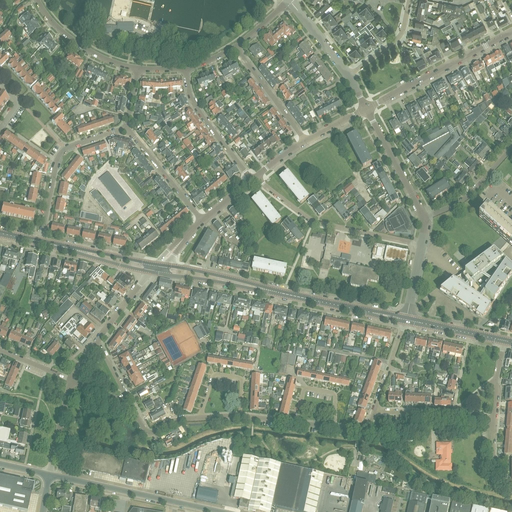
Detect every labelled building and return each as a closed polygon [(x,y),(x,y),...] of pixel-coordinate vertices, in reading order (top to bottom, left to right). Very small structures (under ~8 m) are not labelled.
[(477,2),(475,3),(480,13),(483,18),(486,17),(483,11),(484,10),(480,2),(479,1),(477,2)] [(318,12),(320,14),(330,5),(328,3),(326,2),(324,4),(325,5),(318,12)] [(466,12),(465,9),(464,7),(463,7),(462,6),(459,7),(445,4),(443,12),(447,13),(452,14),(458,16),(461,14),(466,12)] [(498,9),(497,9),(494,4),(491,5),(495,14),(498,12),(499,12),(498,9)] [(428,11),(429,7),(419,5),(418,11),(424,13),(431,14),(431,12),(428,11)] [(362,18),(370,12),(369,11),(370,10),(367,7),(366,7),(358,13),(357,11),(353,14),(348,17),(350,20),(355,16),(356,15),(360,19),(361,19),(362,18)] [(326,23),(334,17),(332,15),(333,14),(331,11),(329,12),(329,13),(322,18),(323,19),(322,20),(324,23),(325,22),(326,23)] [(506,12),(503,13),(502,11),(498,12),(502,17),(501,17),(505,25),(509,23),(509,22),(510,21),(507,14),(507,15),(506,12)] [(371,13),(370,12),(362,18),(361,19),(363,23),(362,23),(364,25),(367,23),(366,23),(374,17),(373,16),(374,15),(372,12),(371,13)] [(27,27),(35,21),(31,16),(30,17),(28,13),(19,19),(23,24),(24,23),(27,27)] [(505,25),(501,17),(499,13),(496,14),(498,19),(496,20),(500,28),(505,25)] [(456,17),(458,16),(452,14),(448,18),(443,21),(444,23),(449,21),(456,17)] [(334,17),(326,23),(327,24),(326,25),(328,28),(329,28),(330,28),(337,22),(334,17)] [(487,21),(490,28),(496,25),(492,18),(487,21)] [(35,21),(27,27),(29,30),(26,32),(29,35),(40,28),(35,21)] [(475,22),(481,33),(487,30),(483,24),(478,27),(477,25),(479,24),(477,21),(475,22)] [(370,22),(366,25),(369,30),(374,27),(370,22)] [(421,32),(428,33),(429,28),(423,27),(424,23),(416,22),(414,28),(422,29),(421,32)] [(476,36),(481,33),(475,22),(473,23),(474,26),(475,29),(472,30),(476,36)] [(117,23),(117,26),(112,26),(105,26),(105,33),(113,33),(113,31),(117,31),(132,31),(134,31),(134,23),(117,23)] [(278,27),(279,28),(285,34),(285,35),(290,31),(293,34),(296,32),(290,26),(288,27),(284,23),(278,27)] [(361,29),(363,27),(361,25),(353,31),(355,34),(361,29)] [(370,36),(365,40),(371,47),(372,46),(373,47),(376,45),(375,44),(376,44),(372,39),(374,37),(369,30),(366,25),(363,27),(370,36)] [(379,30),(376,33),(381,40),(382,39),(382,40),(385,38),(385,37),(388,35),(383,28),(383,27),(382,26),(378,29),(379,30)] [(476,36),(472,30),(470,32),(469,29),(468,29),(466,26),(464,27),(470,39),(476,36)] [(337,37),(344,32),(341,27),(333,33),(333,34),(335,37),(336,36),(337,37)] [(437,45),(437,44),(440,42),(437,37),(439,29),(435,27),(434,29),(431,44),(437,45)] [(465,42),(470,39),(464,27),(461,29),(463,32),(460,34),(462,36),(465,42)] [(280,38),(285,34),(279,28),(275,32),(276,34),(275,35),(279,39),(282,43),(284,41),(282,39),(281,39),(280,38)] [(2,35),(7,40),(9,39),(8,38),(11,35),(7,31),(2,35)] [(341,42),(348,36),(349,37),(351,35),(348,31),(346,33),(344,32),(337,37),(338,39),(337,39),(339,42),(340,42),(341,42)] [(276,34),(275,32),(272,34),(271,32),(264,38),(265,38),(263,40),(266,43),(268,42),(272,46),(278,41),(278,40),(279,39),(275,35),(276,34)] [(426,38),(428,33),(421,32),(421,34),(413,33),(412,39),(420,41),(421,37),(426,38)] [(45,33),(36,43),(41,47),(43,45),(46,41),(49,44),(51,41),(52,40),(45,33)] [(162,35),(158,33),(152,43),(156,45),(162,35)] [(137,34),(135,36),(149,43),(150,40),(137,34)] [(349,39),(353,43),(358,40),(354,35),(349,39)] [(453,37),(449,39),(451,42),(454,49),(461,45),(458,39),(457,39),(456,36),(453,37)] [(21,43),(24,47),(30,41),(27,38),(21,43)] [(370,48),(371,47),(365,40),(360,43),(366,51),(367,51),(371,49),(370,48)] [(46,41),(43,45),(49,50),(50,50),(52,52),(57,46),(51,41),(49,44),(46,41)] [(442,46),(446,53),(452,50),(448,43),(445,45),(443,42),(440,44),(442,46)] [(298,57),(309,48),(305,43),(299,48),(302,51),(297,55),(298,57)] [(427,43),(430,49),(436,60),(439,58),(439,57),(441,56),(439,52),(441,51),(438,45),(437,45),(431,44),(427,43)] [(250,52),(255,58),(263,51),(258,44),(254,47),(255,48),(250,52)] [(436,60),(430,49),(425,52),(422,46),(420,48),(425,57),(426,59),(428,58),(430,62),(432,61),(436,60)] [(503,48),(503,49),(507,56),(506,56),(509,62),(511,60),(511,53),(508,46),(506,47),(505,47),(504,48),(503,48)] [(420,48),(419,48),(413,47),(413,48),(417,57),(415,59),(414,60),(415,62),(416,61),(419,67),(426,64),(423,58),(425,57),(420,48)] [(267,51),(270,55),(272,57),(275,55),(271,48),(267,51)] [(299,59),(305,55),(307,58),(314,53),(309,48),(298,57),(299,59)] [(361,55),(356,49),(352,51),(351,50),(347,53),(349,55),(349,54),(354,60),(357,58),(358,59),(361,57),(360,56),(361,55)] [(495,55),(498,62),(501,66),(506,63),(504,59),(500,52),(497,53),(496,53),(495,54),(495,55)] [(72,64),(77,57),(73,54),(73,55),(70,53),(65,59),(72,64)] [(0,66),(1,67),(8,60),(4,55),(2,57),(0,58),(0,66)] [(262,65),(272,57),(270,55),(259,62),(262,65)] [(501,66),(498,62),(495,55),(489,57),(493,65),(495,69),(501,66)] [(15,58),(8,65),(12,69),(12,70),(18,64),(16,62),(19,58),(17,56),(15,58)] [(308,71),(320,61),(316,56),(310,61),(312,65),(307,69),(308,71)] [(77,57),(72,64),(78,68),(83,62),(80,60),(80,59),(77,57)] [(495,69),(493,65),(489,57),(488,58),(487,58),(486,58),(486,59),(483,60),(487,68),(486,68),(490,76),(493,74),(491,71),(495,69)] [(22,60),(18,64),(12,70),(16,74),(22,69),(20,66),(24,63),(22,60)] [(318,71),(324,66),(320,61),(308,71),(310,73),(315,68),(318,71)] [(485,71),(481,62),(479,63),(478,63),(477,64),(476,64),(480,72),(484,79),(487,77),(484,73),(485,73),(485,72),(485,71)] [(236,74),(235,70),(238,68),(236,63),(232,65),(231,63),(227,65),(231,72),(233,76),(236,74)] [(477,73),(480,72),(476,64),(475,65),(474,65),(473,66),(471,67),(473,71),(472,71),(477,80),(480,78),(477,73)] [(26,65),(22,69),(16,74),(21,79),(20,79),(21,79),(27,73),(24,71),(28,67),(26,65)] [(90,74),(91,74),(94,68),(89,66),(87,65),(84,71),(86,72),(85,76),(88,78),(90,74)] [(224,76),(231,72),(227,65),(223,67),(224,69),(221,71),(224,76)] [(264,65),(258,69),(262,74),(268,70),(264,65)] [(322,76),(328,71),(324,66),(318,71),(320,74),(322,76)] [(467,69),(461,72),(465,79),(468,78),(471,83),(473,81),(467,69)] [(30,70),(27,73),(21,79),(25,83),(31,78),(28,75),(32,72),(30,70)] [(100,79),(103,72),(99,70),(93,82),(95,83),(98,78),(100,79)] [(268,70),(262,74),(266,79),(271,75),(270,73),(268,70)] [(321,82),(324,79),(327,83),(333,78),(328,71),(322,76),(319,78),(316,81),(317,83),(320,81),(321,82)] [(103,72),(100,79),(105,81),(107,82),(110,76),(108,75),(108,74),(103,72)] [(204,75),(207,83),(215,80),(213,74),(209,75),(208,73),(204,75)] [(459,73),(453,76),(456,82),(457,84),(458,84),(461,90),(463,88),(460,83),(463,81),(459,73)] [(31,78),(25,83),(29,88),(30,89),(36,83),(33,80),(37,76),(35,74),(31,78)] [(207,83),(204,75),(200,76),(201,78),(197,80),(199,85),(204,84),(205,87),(208,86),(207,83)] [(270,84),(275,80),(271,75),(266,79),(270,84)] [(454,85),(457,84),(456,82),(453,76),(448,79),(455,93),(457,91),(454,85)] [(122,86),(123,78),(119,77),(119,78),(115,77),(114,85),(122,86)] [(123,78),(122,86),(130,87),(131,80),(127,79),(127,78),(123,78)] [(275,80),(270,84),(273,89),(279,85),(282,83),(278,78),(275,80)] [(249,92),(251,90),(257,85),(256,84),(257,84),(255,82),(254,82),(253,79),(248,83),(250,86),(249,87),(250,87),(247,89),(249,92)] [(148,81),(144,81),(141,80),(140,90),(143,90),(143,88),(148,88),(148,81)] [(175,81),(175,88),(181,87),(180,86),(183,86),(182,80),(175,81)] [(159,85),(160,82),(159,82),(154,81),(153,94),(155,95),(155,89),(159,89),(164,89),(164,85),(159,85)] [(168,94),(171,94),(169,81),(164,82),(160,82),(159,85),(164,85),(164,89),(168,89),(168,94)] [(451,95),(450,93),(448,89),(444,81),(442,82),(441,82),(438,83),(443,92),(445,90),(448,96),(451,95)] [(444,94),(443,92),(438,83),(435,85),(436,86),(433,87),(440,99),(443,97),(441,95),(444,94)] [(303,84),(301,86),(304,89),(296,95),(298,98),(305,93),(310,90),(307,86),(306,88),(303,84)] [(32,91),(37,96),(42,90),(46,87),(44,85),(41,88),(37,85),(32,90),(32,91)] [(255,96),(261,91),(260,89),(260,88),(258,86),(258,87),(257,85),(251,90),(254,92),(253,93),(255,96)] [(284,95),(290,90),(286,85),(280,89),(284,95)] [(294,96),(292,93),(295,91),(293,88),(290,90),(284,95),(288,101),(294,96)] [(41,101),(47,95),(51,91),(49,89),(45,93),(42,90),(37,96),(41,100),(41,101)] [(504,90),(501,93),(506,98),(509,94),(504,90)] [(0,113),(6,104),(9,100),(2,92),(0,91),(0,113)] [(258,103),(260,101),(266,97),(265,96),(265,95),(263,93),(261,91),(255,96),(254,97),(258,103)] [(443,108),(440,103),(437,98),(433,91),(428,94),(432,101),(434,99),(436,102),(437,104),(436,104),(439,110),(443,109),(443,108)] [(45,105),(51,100),(55,96),(53,94),(49,98),(47,95),(41,101),(45,105)] [(488,107),(492,103),(488,95),(483,98),(485,102),(488,107)] [(175,106),(187,101),(185,96),(184,96),(178,99),(179,101),(174,104),(175,106)] [(118,105),(125,107),(125,105),(126,103),(126,102),(126,100),(116,97),(115,101),(118,102),(118,105)] [(266,97),(260,101),(262,104),(263,103),(265,106),(270,103),(268,100),(269,100),(267,98),(266,97)] [(429,106),(432,105),(428,98),(423,100),(425,104),(430,112),(431,114),(432,117),(434,116),(429,106)] [(49,110),(55,104),(59,101),(57,99),(53,102),(51,100),(45,105),(49,110)] [(331,104),(334,110),(341,106),(341,104),(338,100),(335,101),(334,99),(329,101),(331,104)] [(427,114),(430,112),(425,104),(423,100),(419,103),(422,110),(425,109),(427,114)] [(488,107),(491,110),(497,103),(494,100),(492,103),(488,107)] [(187,101),(175,106),(174,106),(175,109),(181,106),(183,108),(189,105),(187,101)] [(211,111),(221,104),(219,101),(216,104),(214,102),(209,105),(210,107),(209,108),(209,109),(209,110),(209,111),(211,111)] [(488,107),(485,102),(478,106),(478,107),(482,114),(488,107)] [(49,110),(50,110),(54,115),(60,109),(62,111),(64,109),(62,107),(64,105),(62,103),(58,107),(55,104),(49,110)] [(240,108),(237,104),(236,103),(233,105),(226,110),(229,114),(236,108),(238,111),(241,109),(240,108)] [(290,112),(296,108),(292,103),(286,107),(290,112)] [(221,112),(219,109),(224,106),(222,104),(221,104),(211,111),(213,115),(215,113),(216,115),(221,112)] [(331,104),(323,108),(326,114),(334,110),(331,104)] [(423,123),(421,117),(418,112),(420,111),(416,104),(412,106),(418,118),(421,124),(423,123)] [(294,117),(299,113),(301,111),(298,106),(296,108),(290,112),(294,117)] [(421,124),(418,118),(412,106),(407,108),(411,116),(413,115),(419,125),(421,124)] [(476,120),(481,115),(482,114),(478,107),(472,111),(473,114),(476,120)] [(486,115),(491,110),(488,107),(482,114),(481,115),(486,120),(488,117),(486,115)] [(146,110),(143,110),(135,108),(134,112),(136,112),(136,115),(142,116),(144,117),(146,110)] [(189,118),(195,114),(191,108),(186,112),(187,114),(184,116),(186,119),(188,118),(189,118)] [(318,118),(326,114),(323,108),(315,112),(318,118)] [(273,119),(279,114),(278,113),(277,111),(276,111),(275,109),(268,114),(270,117),(271,116),(273,119)] [(162,114),(161,114),(165,121),(171,118),(168,114),(167,115),(165,112),(162,114)] [(298,122),(303,118),(299,113),(294,117),(298,122)] [(405,113),(398,117),(402,124),(407,122),(409,126),(410,128),(415,126),(414,123),(411,118),(408,119),(408,117),(407,117),(405,113)] [(56,126),(61,121),(63,119),(59,114),(52,121),(56,126)] [(187,126),(198,119),(195,114),(189,118),(190,121),(186,124),(187,126)] [(231,117),(229,115),(228,114),(224,118),(223,115),(217,120),(218,121),(218,122),(219,123),(220,123),(221,125),(231,117)] [(280,116),(279,114),(273,119),(275,121),(274,122),(276,125),(283,120),(282,118),(280,115),(280,116)] [(475,121),(476,120),(473,114),(466,118),(468,122),(470,126),(475,121)] [(481,125),(486,120),(481,115),(476,120),(475,121),(478,124),(479,123),(481,125)] [(231,117),(221,125),(223,127),(222,127),(223,129),(224,129),(225,130),(230,125),(228,122),(232,119),(231,117)] [(303,118),(298,122),(301,127),(310,120),(308,118),(305,120),(303,118)] [(161,119),(153,126),(155,128),(161,124),(163,126),(165,124),(161,119)] [(199,126),(201,124),(201,123),(201,124),(198,119),(187,126),(188,128),(193,125),(195,128),(197,131),(198,131),(201,129),(199,126)] [(279,128),(280,127),(282,130),(288,126),(287,125),(287,124),(285,122),(285,123),(283,120),(276,125),(279,128)] [(401,130),(403,129),(400,122),(398,123),(396,120),(394,121),(393,120),(390,122),(390,123),(394,131),(400,128),(401,130)] [(61,130),(66,126),(61,121),(56,126),(61,130)] [(78,135),(84,133),(82,126),(82,124),(80,121),(78,121),(80,126),(76,127),(78,135)] [(501,131),(508,137),(511,131),(509,129),(510,128),(502,121),(499,124),(504,128),(501,131)] [(465,132),(470,126),(468,122),(464,124),(463,124),(465,126),(462,128),(465,132)] [(197,140),(207,132),(204,127),(201,124),(199,126),(201,129),(198,131),(197,131),(195,132),(198,136),(196,138),(197,140)] [(230,125),(225,130),(229,135),(234,130),(230,125)] [(451,125),(446,127),(449,132),(450,135),(455,133),(451,125)] [(70,131),(66,126),(61,130),(65,135),(70,131)] [(288,127),(288,126),(282,130),(279,132),(281,135),(284,133),(285,132),(287,135),(292,132),(290,129),(289,127),(288,127)] [(234,130),(229,135),(233,139),(238,135),(236,132),(239,130),(238,127),(234,130)] [(458,127),(453,129),(458,138),(460,138),(462,135),(458,127)] [(501,144),(506,139),(499,133),(493,128),(491,130),(497,136),(495,138),(501,144)] [(157,130),(153,133),(151,131),(146,135),(150,140),(158,133),(157,130)] [(7,141),(11,135),(6,132),(5,134),(3,132),(0,137),(0,144),(4,139),(7,141)] [(205,140),(211,136),(207,132),(197,140),(195,141),(197,143),(203,138),(205,140)] [(159,133),(158,133),(150,140),(154,145),(159,140),(157,138),(161,136),(159,133)] [(355,152),(364,147),(356,133),(347,138),(355,152)] [(264,135),(272,146),(277,142),(271,135),(268,137),(265,134),(264,135)] [(12,145),(16,138),(11,135),(7,141),(12,145)] [(267,149),(272,146),(264,135),(262,137),(264,140),(261,143),(267,149)] [(127,142),(130,140),(129,139),(128,140),(118,138),(117,136),(116,137),(118,141),(117,144),(118,145),(118,148),(117,148),(115,156),(122,158),(124,150),(123,149),(124,146),(126,146),(127,142)] [(211,136),(205,140),(206,141),(203,143),(206,146),(209,144),(210,145),(215,142),(211,136)] [(115,156),(117,148),(118,148),(118,145),(117,144),(118,141),(116,137),(108,140),(111,146),(114,144),(114,145),(113,147),(115,148),(115,150),(111,150),(112,156),(115,156)] [(17,148),(21,142),(16,138),(12,145),(15,147),(17,148)] [(257,157),(262,153),(254,143),(250,139),(248,140),(252,145),(252,144),(255,148),(251,150),(257,157)] [(123,149),(124,150),(128,151),(128,148),(129,148),(131,151),(135,147),(130,140),(127,142),(126,146),(124,146),(123,149)] [(405,150),(410,145),(406,141),(401,145),(405,150)] [(410,145),(405,150),(407,151),(405,152),(408,155),(409,154),(414,150),(412,148),(419,142),(418,141),(417,141),(416,142),(415,141),(414,142),(413,141),(411,143),(412,144),(410,145)] [(461,145),(460,143),(457,141),(454,144),(452,146),(456,150),(461,145)] [(21,152),(26,145),(21,142),(17,148),(18,149),(21,152)] [(258,144),(256,142),(254,143),(262,153),(267,149),(261,143),(258,145),(257,145),(258,144)] [(162,153),(168,148),(164,143),(159,147),(161,149),(159,150),(162,153)] [(484,145),(481,143),(477,148),(486,156),(490,151),(484,145)] [(210,156),(220,148),(217,144),(211,148),(213,151),(209,154),(210,156)] [(241,153),(245,160),(251,156),(246,149),(247,148),(244,144),(240,147),(243,151),(241,153)] [(27,155),(31,149),(26,145),(21,152),(24,153),(23,155),(24,155),(21,159),(23,160),(26,156),(27,155)] [(457,152),(456,150),(452,146),(450,148),(449,150),(447,152),(446,152),(452,157),(457,152)] [(167,156),(172,153),(174,151),(176,150),(174,147),(170,150),(168,148),(162,153),(164,156),(166,155),(167,156)] [(364,147),(355,152),(363,167),(372,162),(364,147)] [(218,157),(222,153),(224,152),(220,148),(210,156),(212,158),(216,154),(218,157)] [(485,157),(486,156),(477,148),(473,152),(476,154),(475,154),(482,160),(484,161),(486,158),(485,157)] [(31,159),(36,152),(31,149),(27,155),(28,156),(31,159)] [(136,159),(141,154),(140,153),(141,153),(139,151),(138,151),(137,149),(132,153),(134,156),(136,159)] [(196,149),(191,153),(196,159),(200,155),(196,149)] [(425,154),(427,153),(425,151),(416,158),(414,155),(409,160),(413,164),(420,158),(420,157),(422,156),(423,156),(424,157),(426,155),(425,154)] [(36,162),(41,156),(36,152),(31,159),(35,161),(31,166),(33,167),(36,162)] [(448,162),(452,157),(446,152),(445,154),(443,156),(442,157),(448,162)] [(169,162),(176,157),(172,153),(167,156),(168,158),(167,159),(169,162)] [(144,157),(143,155),(142,156),(141,154),(136,159),(134,160),(139,166),(141,164),(146,160),(144,158),(144,157)] [(184,162),(184,161),(191,156),(188,154),(182,159),(184,162)] [(43,165),(45,162),(47,160),(41,156),(36,162),(33,167),(31,170),(35,171),(38,166),(41,169),(43,165)] [(191,156),(184,161),(186,164),(190,161),(191,161),(194,159),(191,156)] [(422,158),(424,157),(423,156),(422,156),(420,157),(420,158),(413,164),(417,169),(422,165),(420,162),(423,160),(422,158)] [(74,162),(80,166),(84,161),(78,157),(74,162)] [(176,157),(169,162),(172,166),(173,164),(175,166),(180,162),(176,157)] [(475,164),(471,161),(469,159),(467,161),(477,170),(481,166),(477,161),(475,164)] [(145,170),(150,166),(149,164),(150,164),(148,162),(146,160),(141,164),(143,167),(145,170)] [(434,165),(436,168),(440,171),(445,165),(439,160),(435,164),(434,165)] [(215,170),(217,168),(212,161),(209,164),(211,166),(215,170)] [(473,175),(477,170),(467,161),(465,163),(471,168),(469,171),(473,175)] [(42,173),(46,174),(48,164),(45,162),(43,165),(41,169),(39,172),(42,173)] [(75,171),(80,166),(74,162),(70,167),(75,171)] [(225,164),(234,175),(239,172),(234,165),(231,167),(229,165),(227,162),(225,164)] [(376,171),(382,168),(379,163),(373,166),(374,169),(372,170),(372,171),(369,173),(370,174),(371,174),(373,173),(373,172),(376,171)] [(230,179),(234,175),(225,164),(223,165),(225,168),(227,170),(225,172),(230,179)] [(200,165),(194,171),(196,174),(203,169),(200,165)] [(150,166),(145,170),(147,172),(147,171),(150,175),(155,171),(153,169),(152,166),(151,167),(150,166)] [(186,167),(184,168),(182,166),(181,167),(175,172),(179,177),(187,171),(188,170),(186,167)] [(71,176),(75,171),(70,167),(66,172),(71,176)] [(373,172),(373,173),(374,175),(375,174),(376,178),(379,176),(384,173),(382,168),(376,171),(373,172)] [(419,177),(421,179),(426,175),(428,173),(427,172),(424,168),(422,170),(417,174),(417,175),(416,175),(418,178),(419,177)] [(466,183),(469,180),(464,175),(466,172),(463,169),(457,176),(459,178),(466,183)] [(189,177),(187,175),(189,174),(187,171),(179,177),(183,182),(189,177)] [(67,182),(71,176),(66,172),(62,177),(67,182)] [(290,191),(298,185),(288,172),(280,178),(290,191)] [(32,179),(40,181),(41,175),(33,173),(33,174),(30,173),(29,175),(33,176),(32,179)] [(381,182),(387,178),(384,173),(379,176),(380,179),(377,180),(378,182),(375,184),(376,185),(376,184),(377,185),(379,184),(379,183),(380,182),(381,182)] [(459,178),(454,174),(452,177),(457,181),(456,182),(463,187),(466,183),(459,178)] [(158,185),(163,181),(160,177),(159,177),(158,175),(153,179),(154,181),(158,185)] [(216,180),(220,185),(227,180),(223,175),(218,178),(216,176),(214,178),(216,180)] [(426,175),(421,179),(425,184),(430,179),(426,175)] [(216,180),(211,184),(206,177),(204,179),(208,183),(210,185),(214,191),(220,185),(216,180)] [(384,187),(390,184),(387,178),(381,182),(380,182),(381,184),(382,184),(384,187)] [(38,187),(40,181),(32,179),(30,188),(35,188),(35,186),(38,187)] [(156,193),(166,185),(163,181),(158,185),(159,187),(155,191),(156,193)] [(427,193),(432,201),(450,189),(445,181),(427,193)] [(208,183),(205,185),(207,187),(206,189),(204,186),(201,189),(207,196),(214,191),(210,185),(208,183)] [(350,183),(342,189),(346,195),(354,188),(350,183)] [(387,192),(393,189),(390,184),(384,187),(386,190),(383,191),(384,193),(381,194),(381,195),(382,195),(383,196),(385,194),(384,194),(387,192)] [(164,193),(170,189),(166,185),(156,193),(158,195),(162,191),(164,193)] [(298,185),(290,191),(301,204),(308,198),(298,185)] [(34,190),(35,188),(30,188),(29,196),(36,197),(37,191),(34,190)] [(68,191),(60,189),(59,195),(62,196),(62,198),(66,199),(69,200),(69,197),(66,196),(68,191)] [(170,189),(164,193),(167,197),(169,199),(174,195),(172,193),(173,193),(170,189)] [(192,191),(201,202),(206,199),(200,192),(198,194),(196,191),(196,192),(194,189),(192,191)] [(390,197),(396,194),(393,189),(387,192),(390,197)] [(197,206),(201,202),(192,191),(190,192),(192,195),(194,197),(191,199),(197,206)] [(263,214),(270,207),(266,202),(265,201),(264,200),(260,194),(252,201),(263,214)] [(389,201),(390,204),(398,200),(396,194),(390,197),(384,200),(386,203),(389,201)] [(317,202),(319,201),(315,196),(308,202),(312,206),(317,202)] [(64,207),(66,199),(62,198),(62,200),(58,199),(57,205),(64,207)] [(166,199),(158,207),(160,210),(169,203),(166,199)] [(315,211),(321,207),(317,202),(312,206),(315,211)] [(344,204),(342,206),(339,203),(334,207),(338,212),(343,208),(345,206),(345,205),(344,204)] [(63,210),(64,207),(57,205),(56,211),(63,213),(67,214),(67,211),(63,210)] [(319,216),(324,212),(325,212),(328,210),(324,205),(321,207),(315,211),(319,216)] [(3,206),(1,214),(17,217),(19,209),(13,208),(13,206),(10,206),(9,207),(3,206)] [(148,207),(143,211),(149,218),(154,214),(148,207)] [(178,213),(182,218),(189,212),(185,207),(180,211),(178,208),(176,210),(178,213)] [(270,207),(263,214),(273,226),(280,221),(281,220),(276,215),(276,214),(275,213),(270,207)] [(511,247),(511,231),(511,230),(506,226),(488,209),(486,207),(482,210),(484,212),(479,218),(484,223),(504,241),(511,247)] [(239,220),(242,218),(234,208),(229,212),(234,218),(237,216),(239,220)] [(342,216),(347,212),(343,208),(338,212),(342,216)] [(351,217),(349,214),(350,214),(354,210),(352,208),(347,212),(342,216),(346,221),(351,217)] [(364,217),(369,213),(365,208),(360,212),(364,217)] [(399,208),(385,221),(386,223),(385,224),(386,225),(386,229),(387,229),(387,230),(387,231),(388,232),(389,233),(390,233),(392,233),(394,233),(395,234),(396,234),(398,234),(400,234),(402,234),(404,234),(406,234),(407,234),(411,235),(410,235),(411,230),(410,230),(411,225),(412,225),(403,209),(403,208),(402,208),(401,208),(400,208),(399,208)] [(19,209),(17,217),(32,221),(34,212),(28,211),(29,210),(25,209),(25,210),(19,209)] [(176,223),(182,218),(178,213),(171,218),(176,223)] [(368,222),(373,217),(369,213),(364,217),(368,222)] [(377,215),(368,222),(372,226),(377,222),(375,220),(378,217),(377,215)] [(227,220),(234,229),(237,227),(234,223),(235,222),(231,217),(227,220)] [(169,229),(165,223),(160,218),(158,219),(160,221),(160,222),(161,224),(162,226),(158,229),(162,234),(169,229)] [(169,229),(176,223),(171,218),(165,223),(169,229)] [(288,228),(293,223),(289,219),(281,225),(284,229),(282,231),(282,232),(283,231),(284,232),(286,230),(285,230),(288,228)] [(236,231),(234,229),(227,220),(223,223),(227,228),(229,227),(233,232),(234,232),(235,234),(237,233),(236,231)] [(223,227),(223,228),(218,222),(214,225),(220,234),(223,232),(225,235),(228,233),(223,227)] [(381,232),(384,229),(384,227),(384,222),(375,231),(381,232)] [(106,231),(108,225),(96,223),(95,225),(104,227),(103,230),(106,231)] [(291,232),(297,228),(293,223),(288,228),(285,230),(286,230),(287,232),(289,230),(291,232)] [(295,237),(300,233),(297,228),(291,232),(295,237)] [(147,230),(155,240),(159,237),(153,230),(151,232),(149,229),(147,230)] [(150,243),(155,240),(147,230),(145,232),(147,235),(145,237),(150,243)] [(248,243),(246,235),(243,230),(236,235),(245,246),(248,243)] [(212,249),(218,238),(208,232),(202,243),(212,249)] [(294,241),(297,239),(299,242),(304,238),(300,233),(295,237),(293,239),(293,240),(294,241)] [(142,239),(140,236),(139,234),(137,236),(146,247),(150,243),(145,237),(142,239)] [(146,247),(137,236),(137,235),(135,236),(139,241),(135,245),(134,246),(136,248),(137,248),(139,246),(142,250),(146,247)] [(378,283),(379,275),(375,274),(375,271),(373,271),(370,270),(369,271),(359,269),(360,265),(357,265),(357,268),(355,268),(355,267),(349,266),(350,260),(342,258),(341,258),(331,256),(333,246),(334,246),(336,237),(328,235),(326,245),(327,245),(326,248),(325,248),(324,250),(325,251),(323,261),(322,260),(321,266),(320,269),(329,271),(330,266),(333,266),(332,269),(341,270),(342,269),(343,269),(342,276),(352,278),(350,286),(366,289),(368,281),(378,283)] [(205,260),(212,249),(202,243),(195,254),(205,260)] [(221,246),(216,243),(212,249),(216,252),(218,253),(220,249),(221,246)] [(375,247),(372,260),(388,263),(388,261),(401,264),(401,265),(403,265),(405,266),(408,252),(404,251),(404,252),(391,249),(391,247),(390,247),(388,247),(375,244),(375,247)] [(511,273),(511,265),(494,249),(462,274),(441,291),(483,319),(511,273)] [(7,259),(9,251),(4,250),(2,258),(2,262),(3,262),(2,265),(1,265),(0,268),(0,270),(5,272),(7,259)] [(225,257),(226,255),(223,255),(222,260),(221,259),(221,258),(219,256),(218,258),(216,263),(219,263),(218,266),(224,267),(226,257),(225,257)] [(34,274),(37,257),(32,256),(29,273),(28,277),(31,278),(32,274),(34,274)] [(44,267),(48,268),(49,260),(49,259),(46,258),(46,259),(42,258),(39,270),(37,270),(34,282),(39,283),(39,281),(40,281),(41,274),(42,274),(44,267)] [(269,273),(271,263),(255,260),(252,270),(269,273)] [(60,262),(54,261),(52,267),(50,267),(48,277),(53,278),(54,275),(53,275),(54,271),(57,271),(58,271),(59,269),(60,262)] [(65,277),(68,278),(69,277),(71,264),(65,262),(63,270),(67,271),(66,274),(65,277)] [(271,263),(269,273),(285,276),(287,267),(271,263)] [(69,277),(74,278),(77,265),(71,264),(69,277)] [(84,264),(84,265),(79,264),(78,271),(77,275),(81,276),(82,272),(85,273),(86,265),(86,264),(84,264)] [(120,286),(115,282),(98,268),(95,272),(89,277),(93,280),(94,281),(95,280),(98,283),(100,280),(97,278),(99,275),(114,288),(116,285),(119,287),(121,288),(122,287),(120,286)] [(0,300),(6,289),(11,278),(15,270),(11,269),(10,274),(9,276),(5,274),(0,285),(0,284),(0,300)] [(120,286),(122,287),(120,286),(122,283),(127,287),(128,286),(129,286),(130,286),(130,285),(131,285),(131,284),(131,283),(130,283),(131,282),(129,280),(131,278),(130,278),(131,277),(130,276),(130,275),(129,275),(128,275),(127,275),(125,277),(123,276),(121,278),(120,277),(118,280),(117,279),(115,282),(120,286)] [(89,285),(93,280),(89,277),(85,282),(89,285)] [(16,280),(11,278),(6,289),(11,291),(16,280)] [(154,286),(166,295),(169,290),(170,290),(172,282),(161,280),(160,283),(157,283),(154,286)] [(126,290),(122,287),(121,288),(119,287),(116,285),(114,288),(112,290),(115,292),(122,297),(126,292),(125,291),(126,290)] [(79,293),(84,288),(81,286),(78,288),(75,292),(74,293),(77,295),(79,293)] [(166,295),(154,286),(150,290),(155,295),(158,291),(164,296),(166,295)] [(182,295),(184,288),(176,286),(175,291),(173,291),(171,300),(174,300),(176,294),(182,295)] [(184,288),(182,295),(189,297),(190,289),(184,288)] [(160,298),(155,295),(150,290),(146,295),(152,299),(154,297),(158,300),(160,298)] [(188,309),(191,309),(192,304),(195,305),(196,301),(199,302),(199,299),(201,292),(195,290),(194,298),(193,298),(191,297),(188,309)] [(207,293),(201,292),(199,299),(199,302),(201,303),(201,306),(203,306),(203,309),(206,310),(208,301),(205,301),(205,300),(207,293)] [(86,303),(83,300),(82,300),(81,298),(77,295),(74,293),(71,296),(80,303),(76,307),(86,316),(88,314),(90,315),(100,323),(105,317),(95,309),(95,310),(93,308),(86,303)] [(101,295),(98,293),(97,295),(102,298),(100,300),(111,309),(114,305),(104,297),(101,295)] [(111,296),(109,298),(102,293),(101,295),(104,297),(114,305),(117,301),(111,296)] [(32,295),(30,301),(42,304),(42,302),(44,294),(41,294),(40,297),(39,297),(39,296),(32,295)] [(211,306),(214,307),(217,295),(210,294),(207,308),(210,308),(211,306)] [(69,298),(66,295),(61,301),(64,304),(67,300),(69,298)] [(152,299),(146,295),(143,300),(151,307),(153,304),(156,306),(158,304),(152,299)] [(230,306),(231,298),(225,297),(221,314),(224,315),(226,305),(230,306)] [(50,319),(55,324),(73,305),(67,300),(64,304),(50,319)] [(243,313),(246,301),(240,300),(237,312),(243,313)] [(249,310),(251,302),(246,301),(243,313),(243,316),(246,316),(247,310),(249,310)] [(101,309),(99,311),(105,316),(109,311),(103,306),(98,302),(96,305),(101,309)] [(148,308),(142,304),(138,310),(144,314),(146,316),(150,312),(150,313),(153,310),(149,307),(148,308)] [(264,310),(265,305),(259,304),(255,321),(258,322),(260,312),(263,313),(264,310)] [(271,315),(273,307),(267,306),(265,313),(264,313),(261,328),(264,328),(266,319),(268,319),(269,314),(271,315)] [(286,315),(288,310),(282,309),(279,321),(282,321),(283,317),(286,318),(286,315)] [(144,314),(138,310),(134,315),(140,319),(138,321),(142,324),(147,327),(149,324),(144,320),(146,316),(144,314)] [(294,323),(296,312),(290,311),(288,318),(286,325),(289,325),(290,322),(294,323)] [(309,315),(304,314),(302,327),(301,331),(300,334),(303,334),(304,329),(304,328),(305,322),(308,322),(309,315)] [(320,325),(321,317),(316,316),(312,335),(315,336),(316,331),(317,327),(316,327),(317,324),(320,325)] [(501,330),(507,331),(508,328),(509,328),(511,317),(508,316),(507,323),(503,322),(501,330)] [(62,331),(68,336),(68,335),(71,338),(73,336),(80,343),(85,338),(89,334),(89,333),(94,328),(88,323),(83,319),(83,318),(82,317),(80,317),(80,318),(79,319),(79,320),(80,321),(81,322),(76,326),(74,324),(76,322),(72,318),(61,330),(63,331),(62,331)] [(142,324),(138,321),(137,322),(132,318),(128,324),(133,328),(135,330),(137,331),(140,327),(142,324)] [(330,326),(332,319),(326,318),(325,323),(322,323),(320,332),(324,332),(325,327),(330,328),(331,326),(330,326)] [(205,324),(202,325),(201,323),(197,325),(198,327),(195,329),(201,340),(211,335),(205,324)] [(133,328),(128,324),(124,329),(128,333),(127,334),(127,335),(129,336),(130,337),(133,338),(133,339),(135,341),(138,337),(133,333),(135,330),(133,328)] [(357,333),(359,325),(353,324),(350,334),(353,334),(354,333),(357,333)] [(64,344),(70,350),(74,346),(69,340),(70,339),(68,336),(62,331),(60,333),(65,338),(64,339),(67,341),(64,344)] [(121,331),(117,336),(123,341),(125,342),(128,338),(129,336),(127,335),(127,336),(121,331)] [(13,341),(16,334),(11,332),(8,339),(13,341)] [(222,340),(224,333),(217,332),(215,341),(219,342),(222,340)] [(13,341),(19,343),(22,337),(19,336),(16,334),(13,341)] [(33,341),(30,340),(32,335),(30,334),(28,336),(27,339),(24,346),(30,348),(33,341)] [(119,346),(123,341),(117,336),(113,341),(119,346)] [(413,345),(414,337),(408,336),(406,344),(405,351),(408,351),(409,345),(413,345)] [(24,346),(27,339),(22,337),(19,343),(24,346)] [(426,348),(427,339),(422,338),(419,352),(422,352),(423,347),(426,348)] [(115,351),(119,346),(113,341),(109,346),(115,351)] [(439,355),(442,343),(436,342),(433,355),(432,360),(435,361),(436,354),(439,355)] [(50,348),(56,353),(60,348),(54,343),(50,348)] [(449,353),(451,345),(444,344),(443,351),(449,353)] [(56,353),(50,348),(48,346),(44,351),(42,349),(39,353),(45,356),(47,353),(52,357),(56,353)] [(130,358),(133,356),(132,354),(135,352),(133,349),(127,352),(128,353),(120,358),(122,362),(126,360),(130,358)] [(138,360),(136,357),(140,355),(139,353),(133,356),(130,358),(126,360),(122,362),(123,363),(122,364),(121,364),(123,367),(124,367),(129,365),(133,362),(134,362),(135,361),(138,360)] [(283,354),(279,374),(285,374),(287,366),(290,366),(294,366),(296,356),(283,354)] [(128,373),(132,371),(131,369),(135,367),(141,364),(140,362),(139,362),(138,359),(138,360),(135,361),(134,362),(133,362),(129,365),(124,367),(124,368),(125,367),(125,368),(124,368),(126,371),(127,371),(128,373)] [(372,367),(380,369),(382,363),(374,361),(372,367)] [(6,366),(18,371),(21,366),(14,363),(13,366),(10,365),(10,366),(7,365),(6,366)] [(306,365),(304,378),(310,379),(312,373),(312,370),(308,369),(309,364),(307,363),(306,365)] [(204,373),(206,367),(199,364),(197,371),(204,373)] [(302,371),(298,370),(297,376),(304,378),(306,365),(304,365),(304,367),(303,367),(302,371)] [(9,374),(16,377),(18,371),(6,366),(6,368),(8,369),(7,373),(9,374)] [(135,376),(141,372),(139,369),(143,368),(141,366),(136,369),(135,367),(131,369),(132,371),(128,373),(130,378),(135,375),(135,376)] [(378,375),(380,369),(372,367),(370,372),(378,375)] [(502,385),(503,385),(511,387),(511,369),(511,370),(509,381),(503,379),(502,385)] [(330,383),(332,371),(330,370),(329,373),(331,374),(331,376),(324,375),(323,381),(330,383)] [(202,379),(204,373),(197,371),(195,376),(202,379)] [(137,380),(143,377),(141,372),(135,376),(135,375),(130,378),(132,382),(133,382),(133,383),(137,380)] [(376,381),(378,375),(370,372),(368,378),(376,381)] [(344,376),(344,373),(343,373),(342,376),(341,375),(340,378),(337,378),(336,384),(342,385),(343,379),(344,376)] [(7,380),(14,383),(14,381),(16,377),(9,374),(7,380)] [(156,374),(147,378),(146,375),(143,377),(137,380),(133,383),(136,387),(148,380),(149,382),(158,377),(156,374)] [(0,380),(6,382),(3,388),(9,390),(10,387),(11,388),(14,383),(7,380),(6,379),(2,377),(0,376),(0,380)] [(287,384),(295,386),(296,380),(289,378),(287,384)] [(374,386),(376,381),(368,378),(366,384),(374,386)] [(447,382),(444,381),(443,384),(446,385),(448,385),(447,389),(454,390),(455,384),(447,382)] [(199,390),(200,384),(193,382),(191,388),(199,390)] [(372,392),(374,386),(366,384),(364,389),(372,392)] [(148,395),(153,393),(154,394),(161,391),(159,388),(161,387),(160,385),(147,392),(145,389),(138,393),(142,399),(148,395)] [(370,397),(372,392),(364,389),(362,395),(370,397)] [(447,391),(446,391),(441,390),(441,394),(441,398),(441,400),(441,406),(447,407),(447,404),(450,404),(451,400),(448,400),(444,400),(444,398),(444,394),(446,395),(447,391)] [(195,401),(197,396),(189,393),(187,399),(195,401)] [(368,403),(370,397),(362,395),(360,400),(368,403)] [(193,407),(195,401),(187,399),(186,405),(193,407)] [(147,410),(154,406),(156,409),(160,406),(157,401),(153,403),(151,400),(144,404),(145,405),(144,406),(145,407),(146,407),(147,410)] [(365,409),(368,403),(360,400),(358,406),(365,409)] [(152,414),(150,416),(152,419),(152,421),(153,420),(153,421),(160,418),(165,415),(163,410),(167,408),(164,404),(151,412),(153,414),(152,414)] [(191,413),(193,407),(186,405),(184,411),(191,413)] [(287,416),(289,410),(281,408),(280,414),(287,416)] [(366,412),(358,410),(356,416),(364,419),(366,412)] [(31,412),(24,411),(22,419),(21,419),(21,421),(20,421),(19,424),(20,424),(20,426),(20,427),(24,428),(24,427),(24,426),(29,427),(30,421),(29,420),(31,412)] [(361,424),(364,419),(356,416),(354,422),(361,424)] [(0,441),(21,446),(24,447),(25,445),(27,434),(20,433),(17,443),(16,443),(16,442),(8,440),(10,430),(0,427),(0,441)] [(167,440),(164,441),(167,447),(170,445),(171,445),(172,445),(172,444),(174,443),(181,439),(178,435),(175,437),(175,436),(174,434),(172,435),(166,439),(167,440)] [(21,446),(0,441),(0,447),(13,451),(12,453),(15,454),(22,455),(24,449),(20,448),(21,446)] [(452,464),(450,464),(451,443),(437,443),(437,450),(437,455),(441,455),(441,461),(436,461),(436,470),(451,471),(452,464)] [(149,464),(144,463),(83,450),(79,468),(145,483),(149,464)] [(296,511),(315,511),(324,474),(243,456),(239,479),(235,478),(231,497),(241,500),(239,508),(248,510),(255,511),(275,511),(276,508),(296,511)] [(364,473),(364,474),(359,473),(359,472),(358,472),(356,480),(357,481),(368,483),(375,485),(376,476),(364,474),(364,473),(364,474),(364,473)] [(0,506),(27,511),(31,493),(32,493),(34,483),(28,481),(28,480),(26,480),(25,481),(24,481),(24,482),(0,476),(0,506)] [(361,511),(368,483),(357,481),(349,511),(361,511)] [(199,487),(196,499),(216,504),(219,491),(199,487)] [(61,500),(61,499),(65,500),(66,498),(68,498),(68,501),(71,502),(72,493),(69,493),(66,493),(67,492),(58,491),(57,498),(58,498),(57,500),(61,500)] [(424,511),(427,499),(428,496),(411,493),(407,511),(424,511)] [(85,511),(88,498),(76,496),(73,495),(71,508),(70,511),(85,511)] [(447,511),(450,501),(428,496),(427,499),(432,500),(429,511),(447,511)] [(100,511),(101,509),(99,509),(101,500),(92,498),(90,507),(98,508),(97,511),(100,511)] [(391,511),(394,501),(384,499),(380,511),(391,511)] [(488,511),(489,510),(467,505),(452,501),(449,511),(488,511)]
